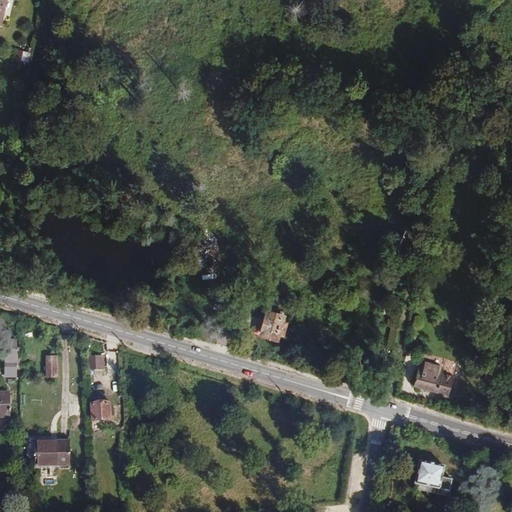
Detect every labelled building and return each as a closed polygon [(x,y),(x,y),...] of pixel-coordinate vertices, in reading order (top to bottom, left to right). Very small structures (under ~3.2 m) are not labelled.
[(511,52),(504,46),(491,65),(506,75),(511,67),(511,52)] [(18,47),(16,54),(25,56),(27,49),(18,47)] [(402,299),(412,254),(400,252),(394,278),(401,280),(397,298),(402,299)] [(391,347),(402,302),(396,300),(386,346),(391,347)] [(266,307),(259,327),(280,334),(281,332),(291,335),(295,322),(284,319),(286,314),(266,307)] [(6,353),(5,375),(17,375),(17,337),(8,337),(8,352),(6,353)] [(422,351),(413,384),(437,390),(437,389),(448,392),(457,360),(422,351)] [(47,354),(47,376),(58,376),(58,354),(47,354)] [(102,370),(102,356),(87,356),(88,370),(102,370)] [(0,415),(10,415),(9,390),(0,389),(0,415)] [(112,415),(112,403),(110,403),(110,402),(90,403),(91,420),(111,419),(111,415),(112,415)] [(35,439),(36,464),(71,463),(71,439),(35,439)] [(495,461),(496,454),(481,450),(479,457),(495,461)] [(441,475),(444,465),(418,459),(413,482),(418,483),(448,491),(452,478),(441,475)] [(24,473),(24,498),(40,498),(40,473),(24,473)] [(448,491),(418,483),(416,489),(447,495),(448,491)] [(25,500),(25,510),(40,510),(40,500),(25,500)]
